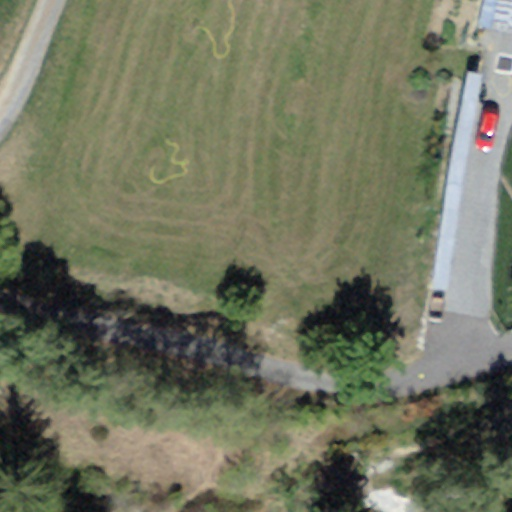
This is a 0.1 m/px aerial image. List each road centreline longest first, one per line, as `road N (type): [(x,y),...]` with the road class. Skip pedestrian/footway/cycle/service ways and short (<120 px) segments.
road 1 (residential): [(0,294),(111,332),(302,377),(378,380),(511,350)]
road 2 (track): [(51,0),(0,117)]
